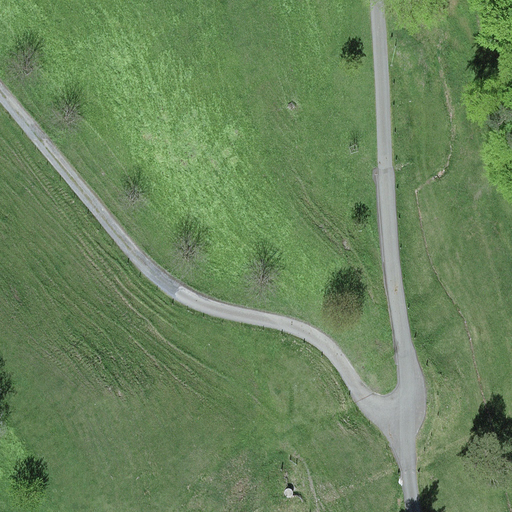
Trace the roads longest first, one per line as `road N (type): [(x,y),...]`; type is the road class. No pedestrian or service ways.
road 1 (track): [(408,414),(378,414),(314,335),(198,301),(146,265),(0,90)]
road 2 (track): [(376,0),(412,511)]
